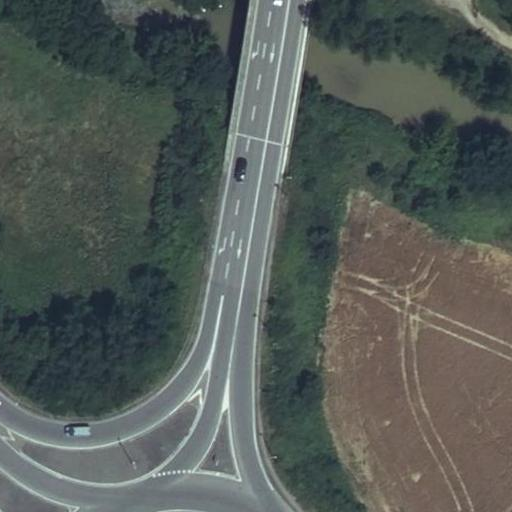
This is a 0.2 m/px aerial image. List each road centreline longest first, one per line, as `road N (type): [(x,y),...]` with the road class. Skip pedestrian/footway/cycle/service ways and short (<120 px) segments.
road 1 (secondary): [(268,511),(249,461),(242,393),(256,178)]
road 2 (secondary): [(231,279),(179,389),(146,414),(109,433),(62,435),(0,407)]
road 3 (secondary): [(231,279),(206,430),(162,487)]
road 4 (secondary): [(256,178),(284,0)]
road 5 (secondary): [(118,501),(41,482),(0,454)]
